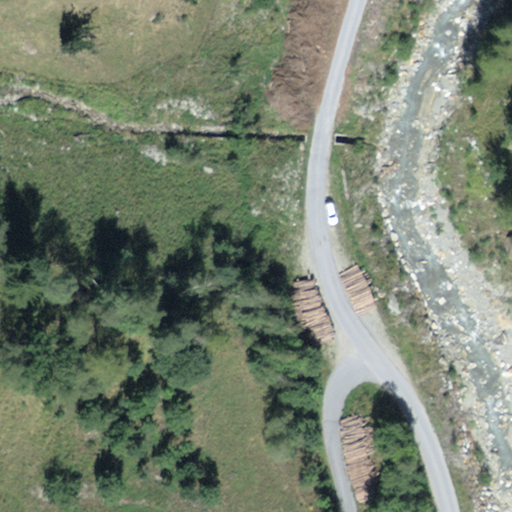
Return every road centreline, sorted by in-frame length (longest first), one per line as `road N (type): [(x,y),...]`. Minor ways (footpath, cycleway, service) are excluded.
road 1 (tertiary): [(330,511),(281,363),(255,198),(265,0)]
road 2 (track): [(359,0),(324,119),(316,193),(330,280),(371,359)]
